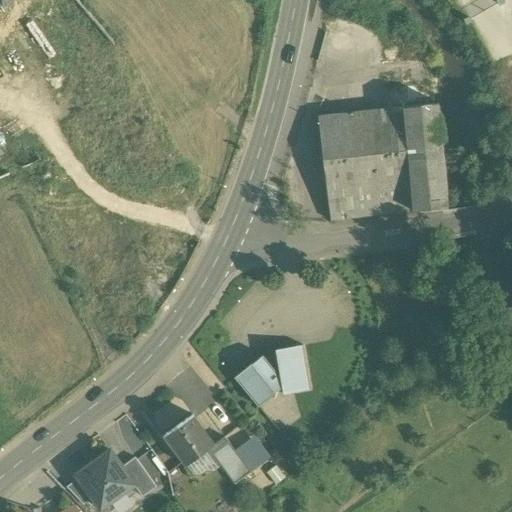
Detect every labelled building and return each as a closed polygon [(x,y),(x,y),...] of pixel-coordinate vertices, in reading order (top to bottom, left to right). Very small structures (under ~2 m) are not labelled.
[(447,209),(437,84),(383,90),(386,111),(318,118),(330,222),(447,209)] [(302,344),(274,349),(275,355),(280,387),(281,393),(309,389),(302,344)] [(265,359),(262,355),(252,363),(251,362),(234,377),(257,406),(280,387),(275,355),(265,359)] [(208,449),(214,444),(192,415),(164,436),(186,467),(209,450),(208,449)] [(234,451),(223,436),(214,444),(208,449),(209,450),(235,485),(251,473),(234,451)] [(234,451),(251,473),(270,458),(254,436),(234,451)] [(121,467),(110,451),(76,475),(78,479),(93,499),(100,509),(133,486),(134,485),(121,467)] [(155,487),(134,458),(121,467),(134,485),(133,486),(141,497),(155,487)] [(93,499),(78,479),(66,488),(84,506),(93,499)]
